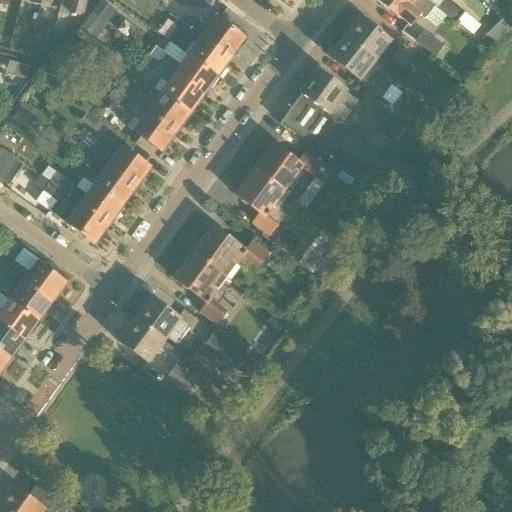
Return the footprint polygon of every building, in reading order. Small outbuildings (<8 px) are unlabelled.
[(51,0),(41,0),(40,7),(49,10),(51,0)] [(69,15),(80,17),(83,2),(72,0),(69,15)] [(411,28),(419,18),(436,30),(446,19),(434,8),(424,0),(375,0),(399,20),(400,19),(411,28)] [(450,22),(458,12),(443,0),(440,0),(434,8),(446,19),(450,22)] [(91,15),(106,26),(115,13),(100,1),(91,15)] [(96,40),(106,26),(91,15),(80,29),(96,40)] [(345,38),(375,62),(390,43),(360,19),(359,19),(354,16),(347,24),(352,28),(345,38)] [(185,27),(229,59),(236,50),(238,52),(245,42),(243,41),(244,39),(216,19),(209,29),(192,17),(185,27)] [(499,39),(507,32),(506,31),(499,24),(497,23),(490,30),(499,39)] [(223,67),(229,59),(185,27),(172,45),(189,58),(218,79),(226,69),(223,67)] [(435,58),(443,47),(423,33),(415,43),(435,58)] [(69,59),(80,46),(69,38),(59,51),(69,59)] [(374,62),(375,62),(345,38),(336,48),(331,45),(325,53),(330,57),(329,58),(368,88),(363,95),(376,105),(389,89),(376,79),(384,70),(374,62)] [(405,69),(412,60),(399,50),(392,60),(405,69)] [(218,79),(189,58),(182,67),(165,55),(158,64),(202,96),(208,88),(211,89),(218,79)] [(158,64),(148,56),(141,65),(152,73),(162,80),(154,91),(161,96),(161,95),(191,117),(199,106),(196,104),(202,96),(158,64)] [(11,61),(8,74),(27,78),(30,66),(11,61)] [(363,185),(379,196),(394,176),(377,164),(381,159),(349,136),(346,136),(351,129),(343,123),(351,112),(358,102),(345,93),(346,92),(318,72),(280,124),(363,185)] [(117,92),(175,134),(181,125),(184,127),(191,117),(161,95),(161,96),(154,104),(138,92),(137,93),(123,83),(117,92)] [(175,134),(117,92),(114,90),(108,98),(124,110),(133,117),(126,127),(161,153),(162,151),(164,153),(171,144),(169,142),(175,134)] [(31,117),(19,108),(11,120),(23,129),(31,117)] [(436,121),(423,111),(412,125),(425,135),(436,121)] [(105,132),(108,129),(87,112),(81,123),(98,135),(105,132)] [(400,125),(390,140),(401,148),(412,134),(400,125)] [(149,169),(128,154),(122,149),(109,139),(98,141),(88,154),(91,156),(135,188),(141,180),(144,181),(151,172),(148,170),(149,169)] [(128,141),(122,149),(128,154),(134,146),(128,141)] [(255,171),(287,196),(296,202),(306,189),(322,167),(304,154),(297,164),(273,146),(255,171)] [(0,181),(8,187),(24,165),(2,151),(0,154),(0,181)] [(129,196),(135,188),(91,156),(85,165),(91,170),(84,179),(124,208),(131,198),(129,196)] [(270,238),(273,233),(286,215),(278,209),(287,196),(255,171),(236,197),(260,214),(252,224),(270,238)] [(63,193),(70,184),(57,174),(43,193),(57,203),(50,213),(94,245),(95,243),(97,245),(104,236),(102,234),(108,225),(63,193)] [(63,193),(108,225),(114,217),(116,219),(124,208),(84,179),(84,180),(80,177),(74,186),(70,184),(63,193)] [(365,208),(374,196),(357,184),(348,196),(365,208)] [(226,278),(236,266),(242,257),(259,269),(269,256),(252,243),(245,252),(213,228),(194,254),(226,278)] [(274,245),(290,257),(302,241),(286,229),(274,245)] [(226,278),(194,254),(174,280),(206,304),(199,313),(216,326),(226,313),(210,300),(226,278)] [(13,262),(2,255),(0,257),(0,266),(3,269),(4,268),(7,270),(7,271),(51,303),(57,295),(59,297),(66,287),(64,285),(65,284),(38,264),(30,274),(13,262)] [(45,312),(51,303),(7,271),(0,280),(17,292),(10,302),(39,324),(47,314),(45,312)] [(134,321),(164,342),(166,339),(176,346),(190,328),(150,299),(134,321)] [(39,324),(10,302),(3,312),(0,309),(0,324),(23,341),(29,332),(32,334),(39,324)] [(263,326),(276,335),(283,326),(270,317),(263,326)] [(161,346),(164,342),(134,321),(118,343),(147,364),(161,346)] [(0,324),(0,353),(12,362),(20,351),(17,349),(23,341),(0,324)] [(164,342),(161,346),(170,353),(173,349),(164,342)] [(232,346),(221,361),(248,379),(258,364),(232,346)] [(12,362),(0,353),(0,372),(2,370),(5,372),(12,362)] [(197,384),(175,368),(167,378),(189,394),(197,384)] [(72,511),(40,488),(30,501),(12,488),(11,488),(6,485),(0,493),(5,497),(0,503),(0,509),(3,511),(72,511)]
